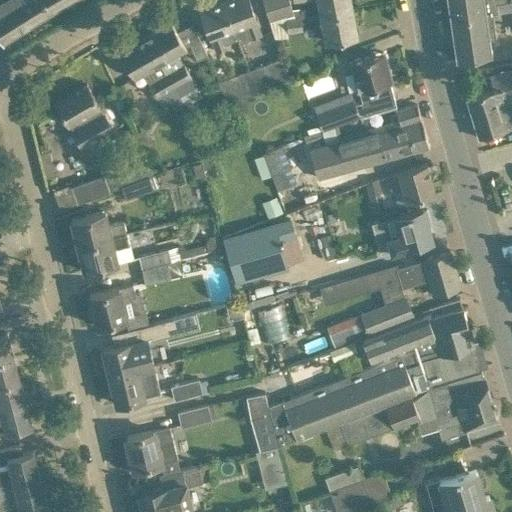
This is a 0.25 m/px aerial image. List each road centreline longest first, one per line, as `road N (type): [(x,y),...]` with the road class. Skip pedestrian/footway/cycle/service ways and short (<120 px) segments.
road 1 (residential): [(107,511),(0,93)]
road 2 (tertiary): [(511,358),(420,0)]
road 3 (unclassified): [(0,77),(135,0)]
